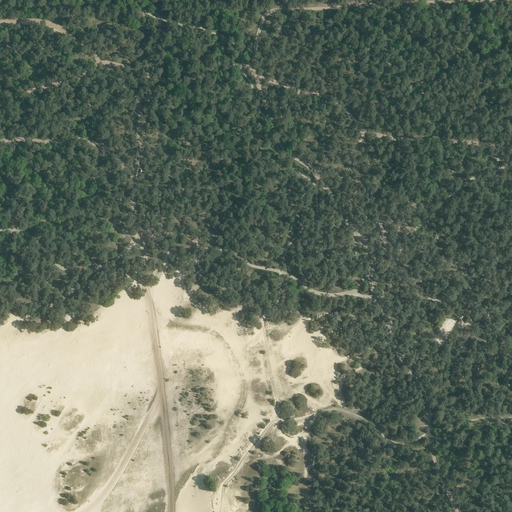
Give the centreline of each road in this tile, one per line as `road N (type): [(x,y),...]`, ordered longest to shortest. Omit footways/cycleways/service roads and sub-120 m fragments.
road 1 (track): [(427,433),(425,393),(389,338),(370,256),(318,178),(279,142),(251,66),(262,20),(273,10),(511,0)]
road 2 (track): [(172,511),(133,208),(137,102),(54,24),(0,22)]
road 3 (track): [(0,230),(24,232),(68,270),(102,267),(132,243),(178,235),(310,290),(379,302)]
road 4 (track): [(0,352),(11,344),(88,341),(135,312),(154,327),(206,330),(222,340),(243,383),(242,405),(227,436),(171,472)]
road 5 (track): [(242,66),(331,98),(373,134),(511,149)]
road 6 (track): [(0,103),(102,62),(166,81),(242,66)]
road 7 (track): [(311,511),(305,477),(316,414),(348,374),(395,348)]
road 8 (track): [(370,256),(475,177),(511,162)]
road 9 (track): [(252,447),(307,470),(411,442)]
road 10 (track): [(0,141),(85,140),(135,177)]
road 11 (track): [(162,391),(125,466),(84,511)]
